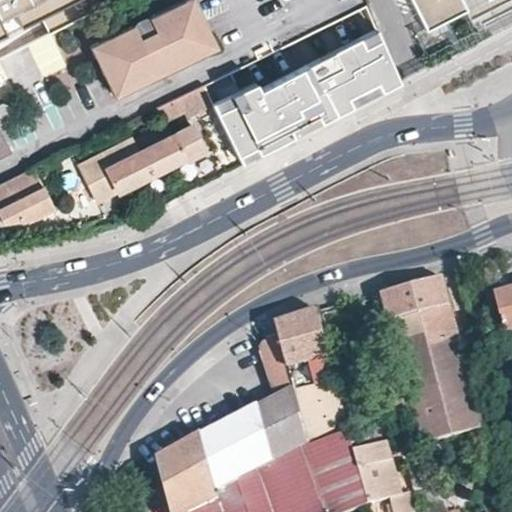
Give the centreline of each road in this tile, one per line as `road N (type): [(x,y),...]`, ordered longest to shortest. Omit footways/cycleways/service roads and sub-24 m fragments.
road 1 (primary): [(511,111),(412,125),(166,243),(0,290)]
road 2 (primary): [(79,511),(132,418),(214,336),(331,275),(511,223)]
road 3 (primary): [(62,511),(0,372)]
